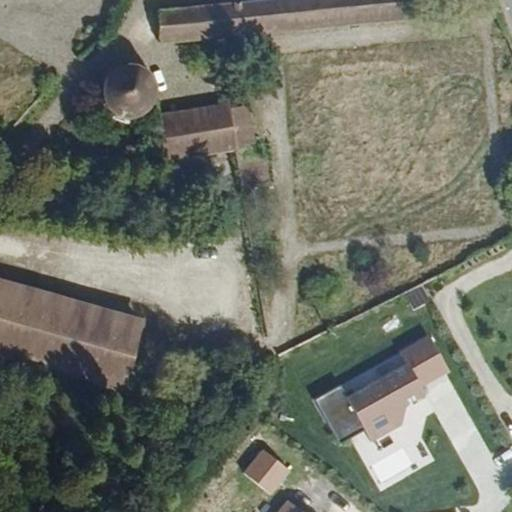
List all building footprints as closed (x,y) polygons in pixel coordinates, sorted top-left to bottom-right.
[(95,2),(95,0),(34,0),(33,10),(38,14),(47,16),(57,11),(61,3),(95,2)] [(200,66),(397,45),(394,16),(145,35),(146,68),(200,66)] [(120,87),(104,89),(102,93),(94,100),(90,109),(90,121),(93,129),(101,138),(111,143),(120,143),(131,141),(138,135),(144,127),(146,117),(146,108),(141,98),(130,90),(120,87)] [(151,183),(221,172),(220,168),(213,134),(213,130),(147,139),(151,183)] [(213,134),(220,168),(240,164),(234,130),(213,134)] [(145,319),(0,281),(0,358),(127,390),(145,319)] [(342,389),(321,400),(345,444),(367,432),(373,443),(412,422),(405,409),(430,396),(425,387),(449,373),(430,337),(402,353),(410,367),(349,400),(342,389)]
